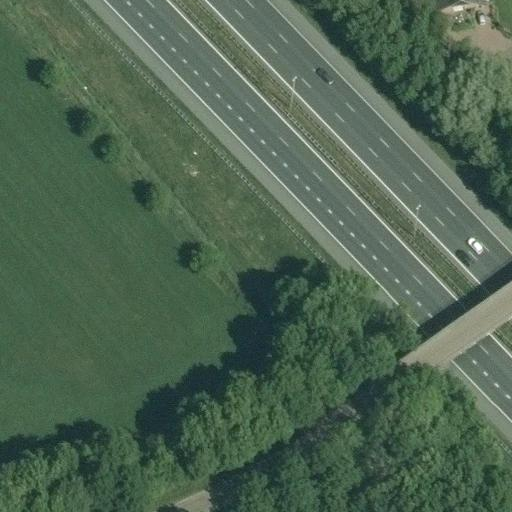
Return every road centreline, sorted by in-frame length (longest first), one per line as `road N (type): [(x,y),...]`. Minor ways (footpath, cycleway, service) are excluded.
road 1 (motorway): [(133,0),(511,392)]
road 2 (motorway): [(511,284),(236,0)]
road 3 (unclassified): [(184,511),(310,444),(511,306)]
